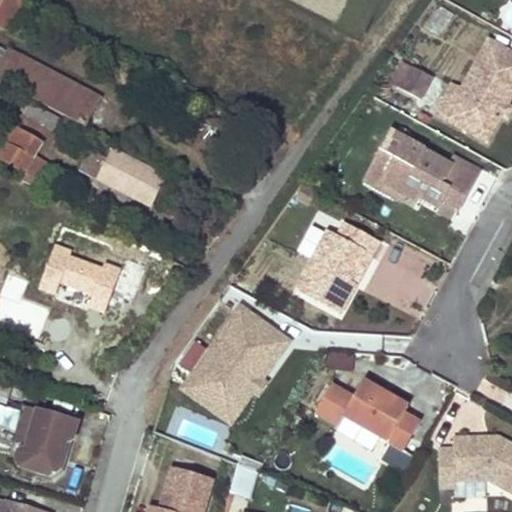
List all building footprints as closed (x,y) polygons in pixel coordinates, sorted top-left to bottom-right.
[(0,0),(0,25),(7,30),(22,0),(0,0)] [(504,104),(511,89),(511,53),(483,38),(456,87),(446,105),(462,114),(456,125),(483,141),(498,114),(504,104)] [(0,66),(1,68),(8,55),(0,49),(0,66)] [(1,68),(0,70),(0,82),(84,127),(98,101),(99,99),(10,51),(9,52),(8,55),(1,68)] [(126,86),(134,73),(119,64),(111,77),(126,86)] [(396,87),(414,96),(426,75),(409,65),(396,87)] [(446,105),(456,87),(447,82),(431,112),(456,125),(462,114),(446,105)] [(29,103),(7,91),(3,99),(2,100),(24,111),(29,103)] [(115,110),(98,101),(84,127),(83,129),(100,138),(115,110)] [(71,125),(29,103),(24,111),(48,124),(47,127),(65,137),(71,125)] [(510,107),(504,104),(498,114),(504,117),(510,107)] [(0,153),(0,160),(23,173),(33,158),(42,144),(15,128),(0,153)] [(164,178),(96,142),(81,171),(149,207),(164,178)] [(394,159),(379,151),(363,180),(401,201),(404,195),(382,183),(394,159)] [(23,173),(19,180),(41,192),(56,170),(33,158),(23,173)] [(470,234),(492,173),(476,167),(454,228),(470,234)] [(453,216),(464,197),(439,184),(437,188),(445,193),(437,207),(453,216)] [(369,255),(377,241),(344,223),(337,237),(327,232),(311,261),(295,291),(337,315),(354,284),(347,281),(363,252),(369,255)] [(72,253),(55,247),(36,299),(53,305),(57,293),(90,305),(86,317),(102,323),(113,292),(121,272),(104,266),(101,275),(68,263),(72,253)] [(347,281),(354,284),(369,255),(363,252),(347,281)] [(126,259),(121,272),(113,292),(134,300),(147,267),(126,259)] [(265,327),(239,308),(190,376),(214,394),(213,401),(223,408),(229,405),(237,410),(251,390),(246,387),(253,377),(258,380),(277,354),(256,340),(265,327)] [(277,354),(286,342),(265,327),(256,340),(277,354)] [(321,353),(321,373),(351,374),(352,354),(321,353)] [(190,376),(184,384),(185,391),(224,419),(231,418),(237,410),(229,405),(223,408),(213,401),(214,394),(190,376)] [(257,395),(264,385),(258,380),(253,377),(246,387),(251,390),(257,395)] [(12,383),(0,378),(0,404),(5,406),(12,383)] [(386,443),(407,407),(362,381),(353,398),(330,385),(314,413),(338,426),(343,418),(386,443)] [(78,421),(38,410),(21,467),(48,475),(58,469),(66,443),(72,441),(78,421)] [(454,481),(487,480),(511,493),(511,445),(497,437),(486,437),(486,441),(480,442),(480,438),(451,439),(452,450),(437,450),(438,489),(454,488),(454,481)] [(388,450),(381,462),(403,474),(409,462),(388,450)] [(249,498),(256,471),(238,464),(230,493),(249,498)] [(201,511),(210,481),(172,470),(160,511),(158,511),(150,510),(149,511),(201,511)] [(43,511),(8,502),(7,506),(0,503),(0,511),(43,511)]
